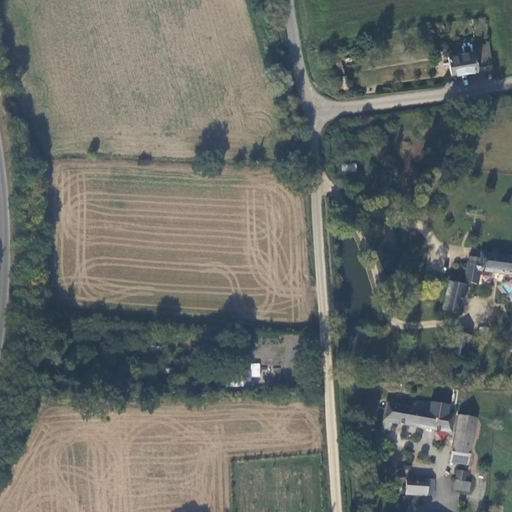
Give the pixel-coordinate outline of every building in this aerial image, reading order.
[(450,75),(490,67),(487,43),(471,45),(470,39),(458,42),(460,54),(446,57),(450,75)] [(340,59),(338,51),(333,52),(324,52),(326,61),(336,59),(340,59)] [(326,61),(335,95),(344,93),(336,59),(326,61)] [(341,171),(356,172),(356,164),(342,163),(341,171)] [(480,259),(467,257),(463,282),(476,284),(479,270),(511,274),(511,257),(481,253),(480,259)] [(460,312),(465,286),(450,283),(445,309),(460,312)] [(467,336),(452,333),(447,354),(463,357),(467,336)] [(260,363),(251,363),(251,377),(260,377),(260,363)] [(382,403),(377,429),(386,430),(387,423),(448,433),(451,415),(430,411),(431,406),(416,403),(415,409),(382,403)] [(464,466),(472,419),(454,416),(446,463),(464,466)] [(462,482),(463,473),(454,471),(451,490),(466,493),(467,483),(462,482)] [(402,493),(430,496),(432,481),(404,478),(402,493)]
